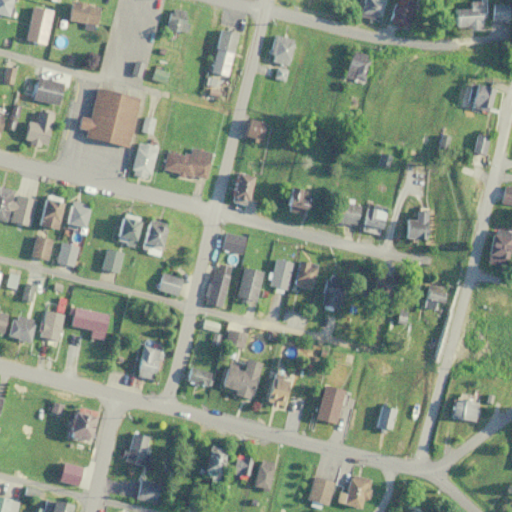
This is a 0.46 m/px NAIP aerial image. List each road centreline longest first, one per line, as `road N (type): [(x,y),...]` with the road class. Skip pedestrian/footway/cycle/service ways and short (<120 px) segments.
road 1 (residential): [(426,260),(0,159)]
road 2 (residential): [(166,407),(266,0)]
road 3 (residential): [(389,462),(0,367)]
road 4 (residential): [(421,468),(511,113)]
road 5 (residential): [(505,36),(435,43),(252,0)]
